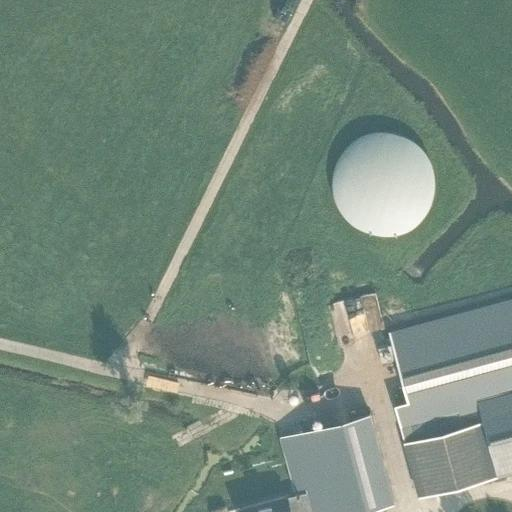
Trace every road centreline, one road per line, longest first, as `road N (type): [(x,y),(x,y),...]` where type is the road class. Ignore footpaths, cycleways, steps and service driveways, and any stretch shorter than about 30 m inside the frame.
road 1 (track): [(126,374),(305,0)]
road 2 (track): [(287,415),(0,344)]
